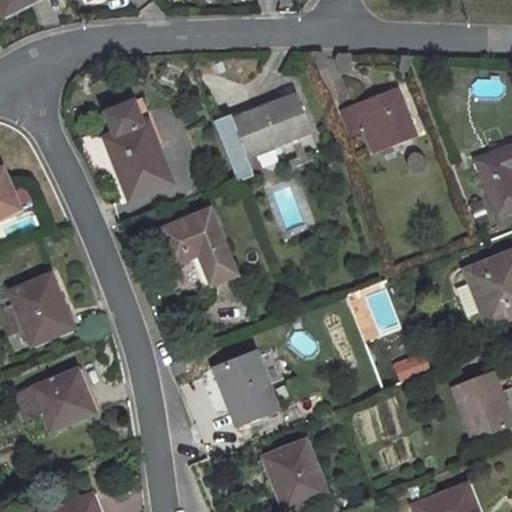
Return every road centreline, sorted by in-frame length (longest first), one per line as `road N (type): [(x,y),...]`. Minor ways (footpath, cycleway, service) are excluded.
road 1 (residential): [(163,511),(127,308),(16,73)]
road 2 (residential): [(320,36),(78,51),(16,73)]
road 3 (residential): [(511,35),(320,36)]
